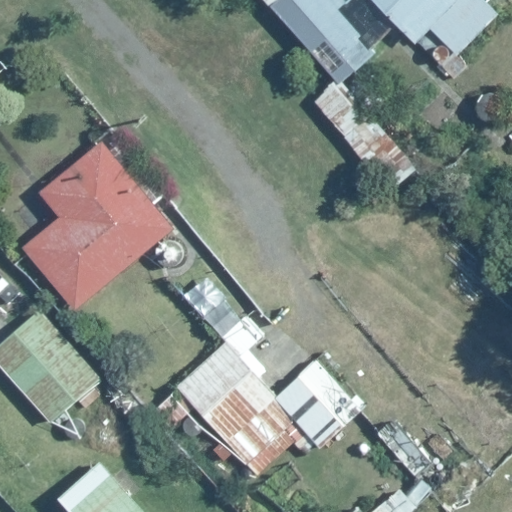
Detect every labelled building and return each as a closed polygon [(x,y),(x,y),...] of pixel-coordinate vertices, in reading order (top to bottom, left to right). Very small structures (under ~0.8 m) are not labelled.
[(369,34),(333,0),(282,0),(271,13),(333,72),(369,34)] [(377,0),(411,37),(431,20),(457,48),(499,10),(490,0),(377,0)] [(343,80),(317,105),(394,184),(420,159),(343,80)] [(172,221),(100,138),(40,190),(57,209),(18,243),(73,307),(172,221)] [(368,403),(318,348),(276,389),(260,373),(272,362),(252,340),(268,327),(246,303),(239,310),(222,291),(199,312),(221,335),(173,379),(257,471),(292,440),(300,449),(311,439),(319,447),(368,403)] [(103,369),(40,302),(0,339),(0,365),(50,419),(75,396),(83,405),(104,385),(96,376),(103,369)] [(156,511),(151,506),(98,454),(56,497),(71,511),(156,511)]
